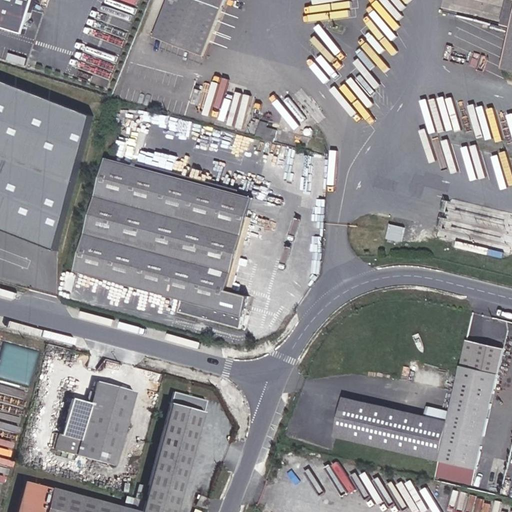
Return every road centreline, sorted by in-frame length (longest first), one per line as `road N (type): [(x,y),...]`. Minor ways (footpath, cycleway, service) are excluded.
road 1 (unclassified): [(266,368),(295,353),(349,292),(416,276),(511,299)]
road 2 (unclassified): [(0,305),(233,371),(266,368)]
road 3 (unclassified): [(232,511),(274,393),(266,368)]
